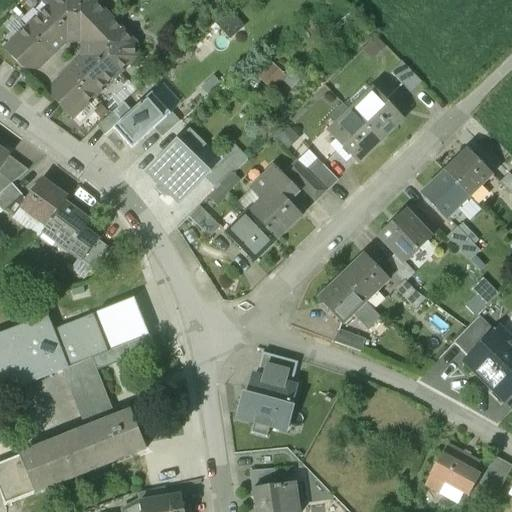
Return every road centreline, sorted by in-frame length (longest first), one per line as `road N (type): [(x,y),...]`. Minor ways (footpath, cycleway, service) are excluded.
road 1 (residential): [(0,99),(79,157),(156,233),(205,346)]
road 2 (residential): [(253,326),(453,123)]
road 3 (residential): [(511,445),(412,392),(253,326)]
road 4 (residential): [(205,346),(226,511)]
